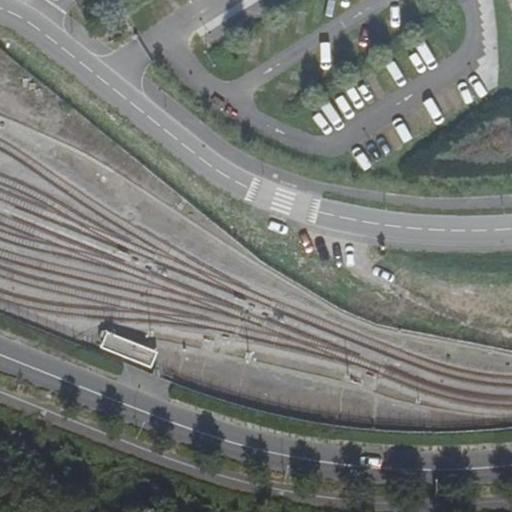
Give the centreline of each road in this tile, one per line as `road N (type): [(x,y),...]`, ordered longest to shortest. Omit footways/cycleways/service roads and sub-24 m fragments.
road 1 (unclassified): [(511,227),(371,221),(253,190),(177,142),(64,43),(0,7)]
road 2 (secondary): [(0,355),(252,449),(398,471),(511,465)]
